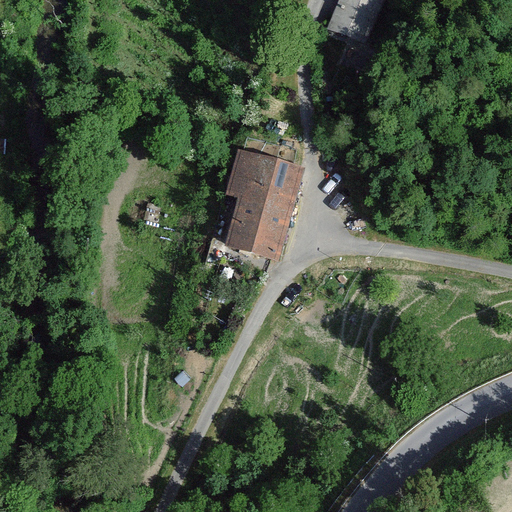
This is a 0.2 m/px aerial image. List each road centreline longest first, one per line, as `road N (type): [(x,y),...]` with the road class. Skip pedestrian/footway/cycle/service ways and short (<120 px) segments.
road 1 (unclassified): [(160,511),(260,310),(298,264),(352,247),(511,271)]
road 2 (tertiary): [(511,390),(420,444),(360,511)]
